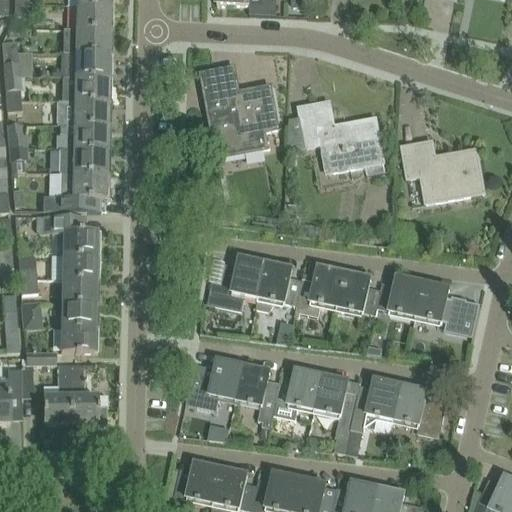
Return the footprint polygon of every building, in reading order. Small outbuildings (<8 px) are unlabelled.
[(8,16),(8,6),(7,0),(0,0),(0,19),(7,18),(8,18),(8,16)] [(14,0),(14,8),(27,9),(27,0),(14,0)] [(76,0),(76,9),(109,10),(114,10),(113,0),(76,0)] [(262,0),(217,0),(217,9),(263,10),(262,0)] [(308,10),(307,0),(293,0),(293,10),(308,10)] [(27,20),(27,9),(14,8),(14,20),(27,20)] [(109,18),(109,10),(76,9),(76,33),(108,34),(113,34),(113,18),(109,18)] [(108,42),(108,34),(76,33),(75,57),(108,58),(113,58),(113,42),(108,42)] [(1,47),(2,57),(17,56),(16,45),(1,47)] [(17,56),(2,57),(4,80),(21,80),(20,66),(18,67),(17,56)] [(108,66),(108,58),(75,57),(75,58),(75,81),(107,82),(112,82),(112,66),(108,66)] [(217,161),(269,152),(266,136),(278,134),(270,90),(239,96),(235,71),(201,78),(202,79),(203,78),(206,93),(204,93),(205,94),(206,94),(208,108),(207,108),(207,109),(212,108),(216,127),(211,127),(217,161)] [(4,80),(6,105),(21,103),(20,94),(22,94),(21,80),(4,80)] [(107,90),(107,82),(75,81),(62,81),(61,105),(57,105),(107,106),(112,106),(112,90),(107,90)] [(22,115),(21,103),(6,105),(7,117),(22,115)] [(107,114),(107,106),(57,105),(57,128),(59,128),(59,129),(106,130),(111,130),(111,114),(107,114)] [(300,113),(303,132),(307,151),(326,147),(331,176),(384,166),(376,123),(358,127),(359,129),(352,131),(352,128),(334,131),(329,107),(300,113)] [(6,129),(8,153),(27,152),(26,140),(22,141),(21,128),(6,129)] [(106,138),(106,130),(59,129),(59,137),(67,138),(67,152),(60,152),(60,153),(106,154),(110,154),(111,138),(106,138)] [(484,197),(477,154),(460,157),(460,160),(453,161),(453,158),(435,162),(432,146),(431,147),(431,148),(417,150),(417,149),(416,149),(423,190),(434,188),(437,205),(484,197)] [(28,165),(27,152),(8,153),(9,166),(11,166),(23,165),(28,165)] [(106,154),(60,153),(59,176),(61,176),(61,177),(110,178),(110,162),(106,162),(106,154)] [(43,201),(42,214),(86,216),(100,216),(101,202),(109,202),(110,178),(61,177),(60,201),(43,201)] [(7,197),(0,197),(0,216),(8,216),(7,198),(7,197)] [(287,236),(296,237),(298,211),(289,210),(287,236)] [(36,237),(63,239),(62,260),(95,261),(100,261),(100,245),(96,245),(96,235),(84,235),(84,222),(37,221),(36,237)] [(0,235),(11,235),(10,223),(10,222),(0,222),(0,235)] [(335,244),(335,243),(336,232),(316,230),(315,241),(335,244)] [(0,273),(13,273),(11,248),(0,248),(0,273)] [(62,284),(95,285),(99,285),(100,269),(95,268),(95,261),(62,260),(62,284)] [(246,299),(258,301),(259,301),(267,267),(240,261),(240,262),(239,270),(238,270),(238,272),(226,269),(226,268),(225,268),(221,288),(212,286),(208,308),(242,316),(245,300),(246,300),(246,299)] [(293,274),(293,273),(267,267),(259,301),(256,314),(270,317),(276,305),(297,310),(298,304),(299,304),(302,285),(291,283),(291,282),(290,281),(292,274),(293,274)] [(318,320),(321,308),(337,312),(345,277),(310,269),(308,279),(305,279),(305,278),(304,278),(302,285),(299,304),(298,304),(297,310),(294,320),(299,321),(300,317),(318,320)] [(34,283),(37,283),(36,272),(19,273),(19,283),(34,283)] [(14,282),(13,273),(0,273),(0,278),(1,284),(14,282)] [(345,277),(337,312),(376,320),(377,312),(381,295),(369,292),(369,291),(370,283),(371,283),(371,282),(345,277)] [(415,322),(423,286),(397,281),(397,282),(396,290),(395,289),(395,291),(383,288),(383,287),(381,295),(377,312),(389,315),(388,317),(415,322)] [(38,297),(37,283),(34,283),(19,283),(20,298),(38,297)] [(95,292),(95,285),(62,284),(61,308),(94,309),(99,309),(99,293),(95,292)] [(444,333),(474,340),(481,308),(468,305),(468,304),(453,300),(452,302),(447,301),(449,293),(450,293),(450,292),(423,286),(415,322),(433,326),(433,324),(446,327),(444,333)] [(24,334),(42,332),(40,306),(21,307),(23,323),(24,333),(24,334)] [(94,316),(94,309),(61,308),(61,332),(94,333),(98,333),(99,317),(94,316)] [(4,326),(17,325),(16,315),(3,316),(4,326)] [(17,325),(4,326),(5,344),(6,357),(20,356),(19,343),(17,325)] [(94,340),(94,333),(61,332),(60,357),(79,357),(79,356),(97,357),(98,340),(94,340)] [(369,349),(366,357),(381,359),(383,353),(369,349)] [(21,402),(33,402),(33,391),(32,391),(32,370),(56,370),(55,356),(25,357),(26,370),(20,370),(20,372),(21,400),(21,402)] [(195,369),(186,409),(217,416),(219,406),(220,402),(236,406),(244,370),(217,364),(217,365),(218,365),(216,373),(215,373),(195,369)] [(69,427),(68,369),(57,369),(58,400),(42,400),(42,416),(43,416),(44,427),(69,427)] [(76,369),(68,369),(69,427),(83,426),(83,430),(103,430),(107,426),(107,416),(107,410),(106,400),(97,400),(97,399),(82,399),(82,396),(85,396),(84,370),(94,370),(94,371),(96,371),(96,369),(76,369)] [(244,370),(236,406),(260,411),(259,415),(257,425),(263,426),(262,431),(271,433),(274,420),(280,388),(268,385),(268,384),(270,376),(270,375),(244,370)] [(0,427),(9,428),(8,400),(21,400),(20,372),(8,372),(8,383),(0,383),(0,427)] [(297,415),(314,419),(322,379),(296,374),(296,375),(295,383),(294,382),(294,384),(282,381),(282,380),(281,380),(280,388),(274,420),(296,424),(297,415)] [(338,456),(345,458),(361,387),(349,385),(322,379),(314,419),(339,424),(335,442),(341,443),(338,456)] [(361,387),(345,458),(359,460),(362,446),(365,433),(376,425),(374,434),(390,438),(392,428),(401,389),(375,383),(374,384),(375,384),(373,392),(372,393),(365,392),(366,389),(361,387)] [(392,428),(418,434),(417,436),(438,441),(441,425),(442,425),(446,409),(425,404),(427,396),(427,395),(401,389),(392,428)] [(214,507),(222,472),(195,467),(193,476),(180,473),(172,471),(165,504),(173,506),(174,506),(174,503),(187,506),(188,503),(214,508),(214,507)] [(248,479),(248,478),(222,472),(214,507),(214,508),(213,511),(231,511),(232,511),(238,511),(252,511),(257,491),(246,488),(246,487),(245,487),(247,479),(248,479)] [(266,511),(267,511),(272,511),(293,511),(300,482),(274,476),(273,477),(274,478),(272,485),(271,487),(260,484),(260,483),(259,483),(257,491),(252,511),(266,511)] [(511,511),(511,483),(505,480),(505,481),(502,489),(501,488),(501,490),(490,485),(490,484),(489,484),(476,511),(511,511)] [(300,482),(293,511),(333,511),(336,501),(324,498),(324,497),(325,489),(326,489),(326,488),(300,482)] [(338,493),(336,501),(333,511),(373,511),(378,492),(352,486),(352,487),(353,487),(351,495),(350,495),(350,496),(338,494),(338,493)] [(378,492),(373,511),(414,511),(415,510),(414,510),(403,508),(403,506),(402,506),(404,498),(405,499),(405,497),(378,492)]
